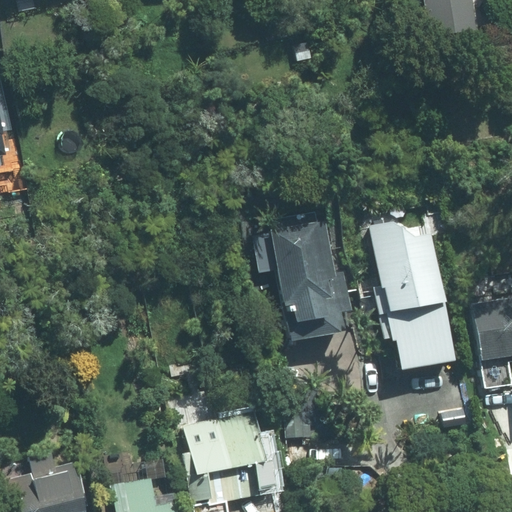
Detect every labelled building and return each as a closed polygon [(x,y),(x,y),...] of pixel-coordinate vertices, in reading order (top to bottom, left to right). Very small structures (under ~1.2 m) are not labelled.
[(419,0),(425,40),(473,33),(468,0),(419,0)] [(312,29),(290,34),(296,63),(318,58),(312,29)] [(7,124),(0,124),(0,155),(10,155),(7,124)] [(451,363),(419,200),(364,211),(379,286),(370,288),(381,342),(392,340),(398,373),(451,363)] [(327,212),(255,226),(278,351),(350,338),(327,212)] [(511,358),(511,297),(469,304),(482,388),(506,384),(502,360),(511,358)] [(266,465),(253,410),(171,429),(190,511),(223,511),(221,502),(257,493),(251,469),(266,465)] [(0,462),(0,489),(1,494),(12,492),(16,511),(22,511),(36,509),(36,511),(80,511),(68,463),(53,467),(49,450),(0,462)] [(110,470),(99,471),(104,511),(175,511),(174,506),(153,509),(152,504),(171,482),(154,467),(148,473),(146,452),(108,457),(110,470)]
